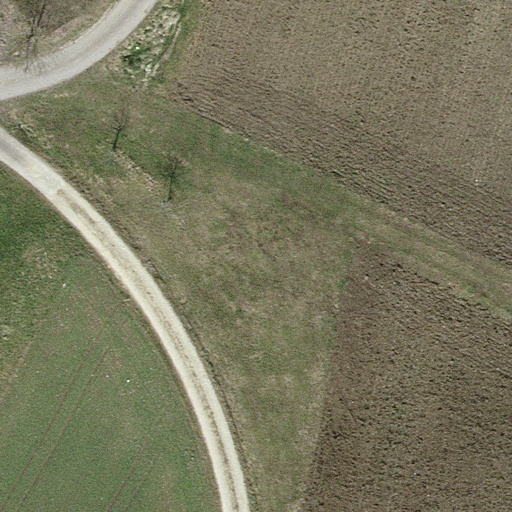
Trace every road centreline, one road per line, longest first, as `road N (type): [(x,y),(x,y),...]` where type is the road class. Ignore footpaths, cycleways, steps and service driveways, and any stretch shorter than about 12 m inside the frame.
road 1 (track): [(237,511),(222,447),(177,332),(91,222),(0,138)]
road 2 (track): [(0,90),(94,49),(140,0)]
